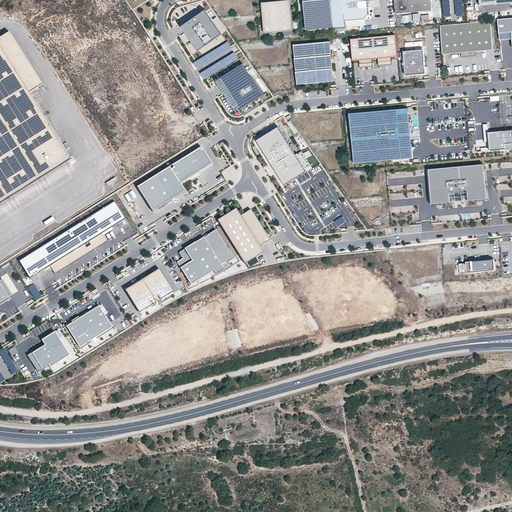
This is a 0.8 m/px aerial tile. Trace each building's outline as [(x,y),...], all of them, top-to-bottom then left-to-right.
[(331,0),(334,29),(347,27),(346,21),(365,19),(370,19),(369,15),(368,0),(331,0)] [(394,0),(396,14),(433,10),(432,0),(394,0)] [(304,5),(306,30),(333,27),(331,2),(304,5)] [(259,5),(261,33),(292,31),(290,3),(259,5)] [(206,11),(182,27),(199,51),(222,34),(206,11)] [(511,18),(498,19),(499,34),(511,32),(511,36),(511,18)] [(445,24),(440,25),(443,54),(461,52),(461,57),(475,55),(475,51),(493,49),(490,20),(463,22),(454,23),(445,24)] [(9,31),(0,36),(0,205),(73,159),(31,93),(43,85),(9,31)] [(398,32),(355,37),(357,57),(400,52),(398,32)] [(197,69),(231,47),(227,41),(193,62),(197,69)] [(326,80),(326,82),(334,81),(330,41),(294,44),(297,85),(300,84),(300,83),(326,80)] [(406,76),(426,74),(425,67),(423,50),(403,52),(406,76)] [(203,79),(238,58),(234,51),(199,73),(203,79)] [(232,79),(246,70),(241,62),(215,80),(224,93),(236,85),(232,79)] [(224,93),(234,111),(264,94),(246,70),(232,79),(236,85),(224,93)] [(409,109),(350,115),(354,164),(389,161),(388,150),(410,148),(406,112),(409,112),(409,109)] [(305,170),(277,127),(256,141),(283,184),(305,170)] [(511,149),(511,131),(489,134),(489,143),(490,152),(511,149)] [(137,187),(153,212),(185,192),(180,184),(212,164),(201,147),(137,187)] [(411,158),(410,148),(388,150),(389,161),(411,158)] [(483,165),(422,171),(425,206),(487,200),(483,165)] [(115,175),(106,182),(108,186),(118,179),(115,175)] [(337,204),(342,200),(338,193),(332,196),(337,204)] [(125,219),(114,202),(19,261),(30,278),(50,266),(55,274),(108,241),(103,233),(125,219)] [(217,220),(245,264),(265,252),(261,245),(269,240),(250,210),(240,216),(236,209),(217,220)] [(226,263),(234,259),(216,230),(208,235),(208,236),(204,238),(204,237),(179,253),(183,259),(177,262),(190,284),(213,271),(216,275),(224,270),(221,265),(225,263),(226,263)] [(459,264),(460,273),(492,270),(491,261),(459,264)] [(125,290),(140,313),(173,292),(159,269),(137,283),(126,290),(125,290)] [(124,271),(116,275),(118,280),(127,276),(124,271)] [(126,290),(137,283),(136,281),(125,288),(126,290)] [(0,305),(10,299),(0,282),(0,305)] [(34,283),(28,286),(36,300),(42,296),(34,283)] [(72,322),(66,326),(80,347),(112,327),(99,306),(79,318),(72,322)] [(45,345),(32,353),(42,369),(48,365),(50,368),(70,355),(55,332),(42,340),(45,345)] [(0,351),(10,371),(15,368),(5,347),(0,349),(0,351)] [(42,369),(32,353),(27,356),(38,372),(42,369)] [(22,371),(25,376),(30,372),(27,368),(22,371)]
